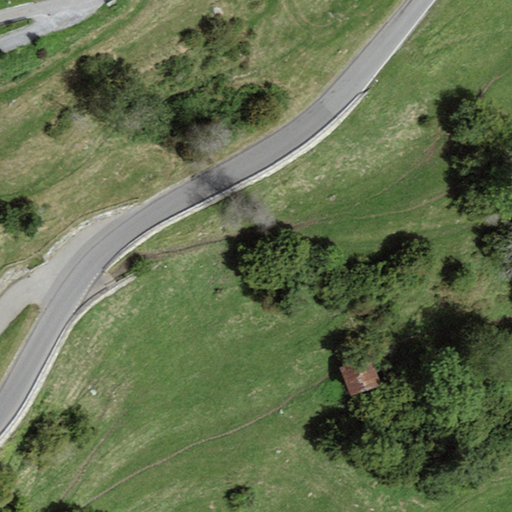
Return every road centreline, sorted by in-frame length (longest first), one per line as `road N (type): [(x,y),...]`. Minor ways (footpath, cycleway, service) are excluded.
road 1 (tertiary): [(74,287),(103,252),(151,216),(311,123),(421,0)]
road 2 (tertiary): [(0,417),(74,287)]
